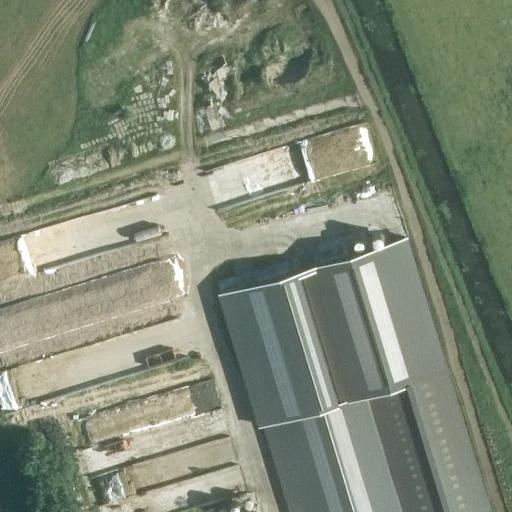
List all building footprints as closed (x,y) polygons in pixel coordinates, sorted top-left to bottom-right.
[(373,293),(430,280),(423,248),(366,261),(373,293)] [(191,320),(191,309),(163,312),(164,322),(191,320)] [(403,323),(404,357),(445,355),(443,309),(431,309),(432,321),(403,323)] [(263,424),(290,511),(489,511),(444,367),(263,424)] [(92,501),(234,467),(227,440),(184,450),(177,420),(216,411),(211,389),(73,422),(92,501)]
